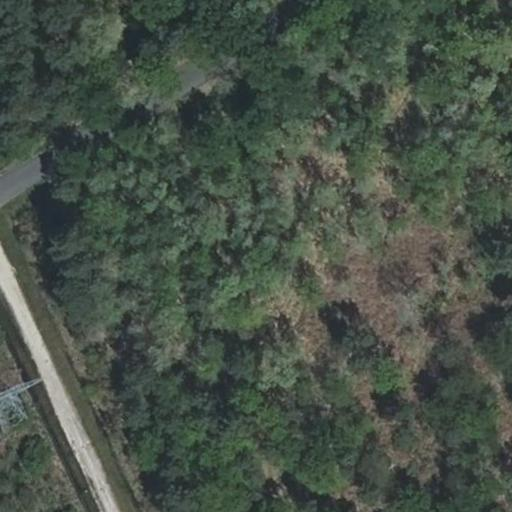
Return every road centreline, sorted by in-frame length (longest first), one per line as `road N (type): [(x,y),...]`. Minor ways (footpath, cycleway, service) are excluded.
road 1 (unclassified): [(316,0),(0,190)]
road 2 (track): [(119,511),(0,255)]
